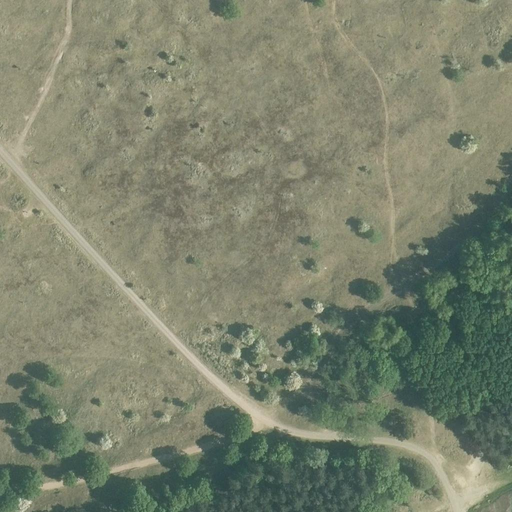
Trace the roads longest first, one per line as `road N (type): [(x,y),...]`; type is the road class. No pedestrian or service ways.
road 1 (track): [(265,421),(311,384),(348,322),(469,237),(511,184)]
road 2 (track): [(0,489),(64,483),(222,443),(259,417)]
road 3 (track): [(172,339),(0,151)]
road 4 (track): [(454,504),(422,451),(265,421)]
